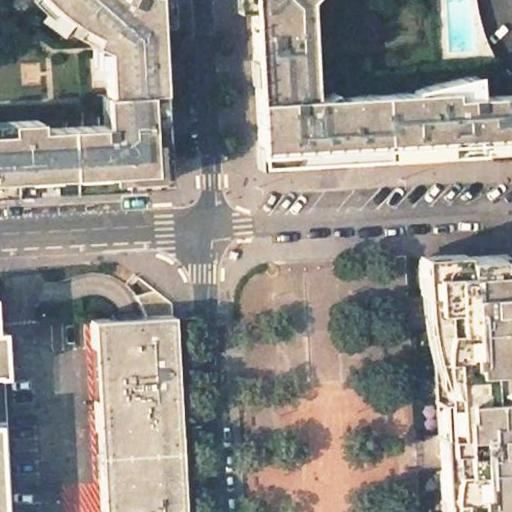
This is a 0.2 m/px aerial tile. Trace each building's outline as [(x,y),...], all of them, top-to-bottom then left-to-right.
[(42,0),(45,3),(70,23),(93,36),(90,42),(103,47),(107,117),(0,122),(0,188),(111,182),(167,179),(158,24),(165,24),(163,0),(42,0)] [(238,0),(239,7),(245,6),(255,163),(262,164),(309,161),(449,153),(475,153),(480,153),(480,145),(511,143),(511,88),(474,90),(473,78),(413,86),(412,94),(312,97),(307,0),(238,0)] [(431,319),(431,330),(437,399),(504,395),(503,354),(507,354),(511,317),(511,310),(509,308),(507,255),(420,258),(422,295),(430,294),(431,319)] [(182,511),(175,368),(171,304),(154,288),(139,291),(143,305),(144,314),(92,318),(93,347),(99,347),(101,398),(95,398),(99,481),(101,510),(107,511),(182,511)] [(0,511),(12,511),(8,415),(0,415),(0,370),(11,370),(7,289),(0,289),(0,511)] [(93,347),(95,398),(101,398),(99,347),(93,347)] [(440,464),(441,511),(508,511),(508,490),(511,489),(511,432),(511,431),(505,426),(504,395),(437,399),(440,464)]
